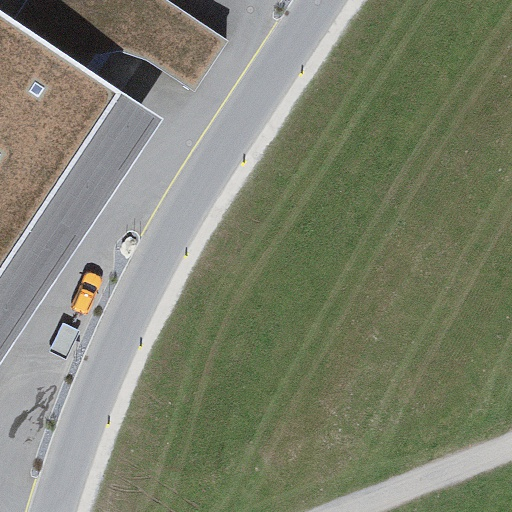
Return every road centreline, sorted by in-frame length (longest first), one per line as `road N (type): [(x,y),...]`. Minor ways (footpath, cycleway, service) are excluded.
road 1 (residential): [(343,0),(133,319),(71,511)]
road 2 (track): [(511,458),(377,511)]
